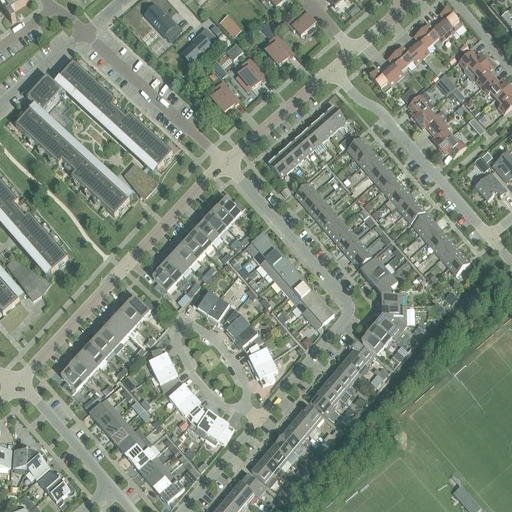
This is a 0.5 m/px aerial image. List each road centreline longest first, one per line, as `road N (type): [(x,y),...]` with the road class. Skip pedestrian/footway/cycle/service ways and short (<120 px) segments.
road 1 (residential): [(257,422),(350,311),(226,162)]
road 2 (residential): [(20,381),(226,162)]
road 3 (residential): [(511,263),(380,112),(331,71)]
road 4 (residential): [(226,162),(86,32)]
road 5 (residential): [(226,162),(331,71)]
road 6 (residential): [(110,486),(20,381)]
road 7 (residential): [(247,408),(248,389),(222,344),(194,325),(176,327)]
road 8 (residential): [(176,327),(182,361),(205,392),(224,406),(247,408)]
